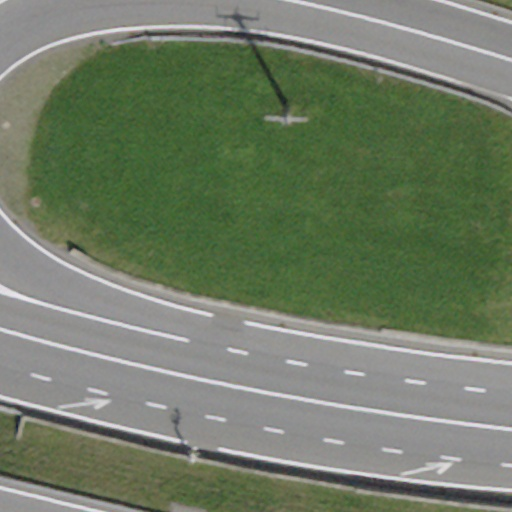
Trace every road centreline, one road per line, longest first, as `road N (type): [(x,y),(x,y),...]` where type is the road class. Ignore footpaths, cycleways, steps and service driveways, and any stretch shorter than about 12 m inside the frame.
road 1 (tertiary): [(0,39),(71,12),(150,5),(511,61)]
road 2 (tertiary): [(384,419),(193,331),(70,297),(0,259)]
road 3 (primary): [(0,333),(384,419)]
road 4 (tertiary): [(511,56),(356,0)]
road 5 (primary): [(384,419),(511,435)]
